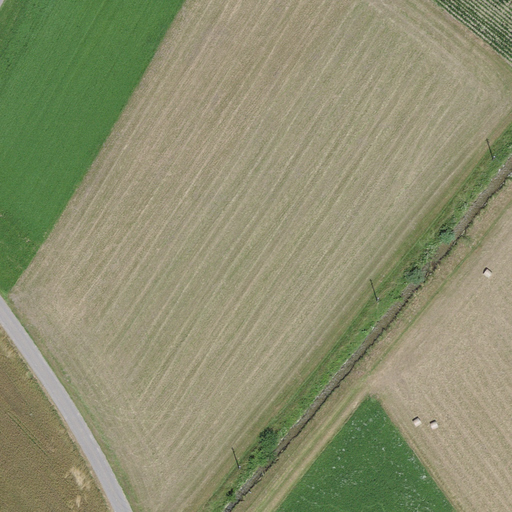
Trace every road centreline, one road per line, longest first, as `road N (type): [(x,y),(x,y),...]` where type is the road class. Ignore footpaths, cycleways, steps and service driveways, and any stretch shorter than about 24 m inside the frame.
road 1 (track): [(204,511),(511,118)]
road 2 (unclassified): [(0,313),(54,387),(124,511)]
